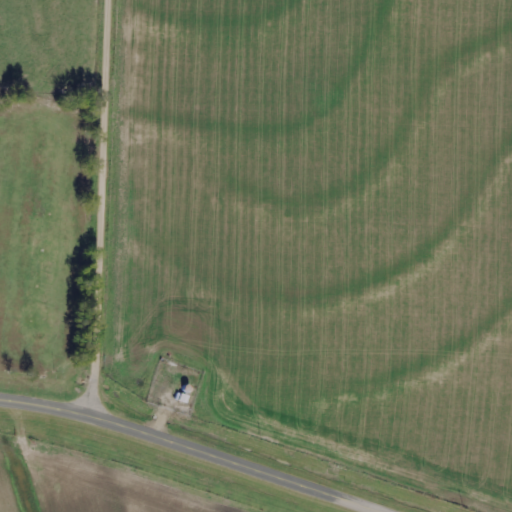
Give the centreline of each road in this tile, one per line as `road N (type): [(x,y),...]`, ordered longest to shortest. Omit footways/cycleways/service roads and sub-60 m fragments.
road 1 (residential): [(94,413),(107,387),(117,0)]
road 2 (secondary): [(0,396),(94,413),(394,511)]
